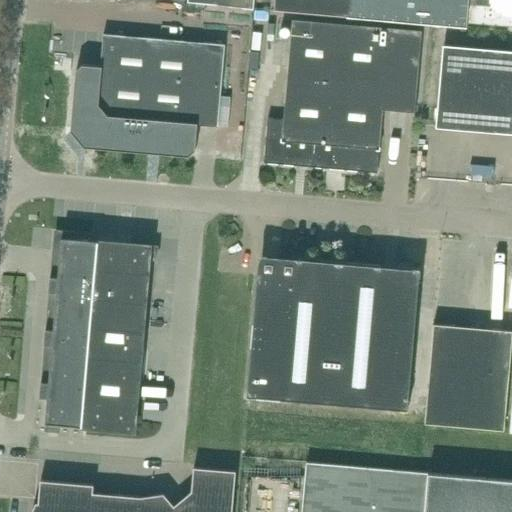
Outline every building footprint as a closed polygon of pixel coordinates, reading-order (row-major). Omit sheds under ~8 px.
[(187,0),(187,2),(254,8),(254,0),(187,0)] [(350,19),(351,0),(275,0),(275,13),(350,19)] [(466,23),(468,0),(351,0),(350,19),(466,29),(466,23)] [(511,26),(511,0),(468,0),(466,23),(511,26)] [(415,112),(422,31),(293,20),(284,119),(268,118),(264,163),(296,165),(295,172),(295,173),(296,174),(296,175),(297,176),(299,177),(300,177),(301,177),(302,177),(303,176),(304,176),(304,175),(305,173),(305,166),(377,173),(383,110),(415,112)] [(218,127),(225,45),(103,35),(101,66),(83,65),(76,70),(71,131),(85,147),(149,153),(159,154),(189,156),(196,151),(198,125),(218,127)] [(511,51),(463,47),(443,46),(436,127),(511,133),(511,51)] [(57,291),(55,318),(144,325),(150,259),(155,259),(156,248),(151,247),(151,246),(75,239),(75,234),(64,233),(63,238),(62,238),(58,279),(53,279),(52,290),(57,291)] [(420,269),(370,265),(299,258),(297,278),(257,275),(247,396),(408,410),(420,269)] [(52,343),(52,344),(142,352),(144,325),(55,318),(53,332),(48,331),(47,343),(52,343)] [(511,340),(511,330),(453,326),(433,324),(424,423),(504,430),(511,340)] [(48,396),(45,424),(47,424),(47,429),(58,430),(59,425),(135,432),(142,352),(52,344),(49,384),(44,384),(43,395),(48,396)] [(421,470),(303,458),(298,511),(422,511),(426,470),(421,470)] [(217,511),(232,511),(236,471),(194,467),(192,491),(208,511),(217,511)] [(511,511),(511,478),(426,470),(422,511),(511,511)] [(91,511),(93,493),(94,485),(40,480),(37,511),(91,511)] [(217,511),(208,511),(192,491),(174,506),(179,511),(217,511)] [(139,511),(141,497),(93,493),(91,511),(139,511)] [(179,511),(174,506),(164,494),(141,497),(139,511),(179,511)]
